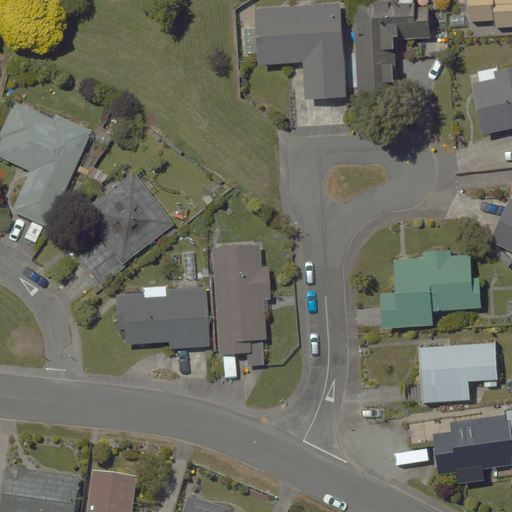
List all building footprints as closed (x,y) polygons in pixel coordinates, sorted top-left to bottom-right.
[(346,90),(341,0),(268,0),(256,1),(258,61),(300,59),(302,92),(346,90)] [(430,0),(354,0),(356,85),(397,84),(396,36),(432,35),(430,0)] [(511,0),(469,0),(471,18),(494,16),(494,26),(511,24),(511,0)] [(511,59),(466,73),(483,130),(511,121),(511,59)] [(95,128),(10,95),(0,121),(0,158),(27,169),(12,207),(57,225),(95,128)] [(103,237),(78,254),(100,285),(130,264),(127,259),(175,225),(136,169),(82,207),(103,237)] [(511,192),(491,231),(511,242),(511,192)] [(425,252),(396,253),(397,286),(382,286),(383,322),(438,320),(437,305),(474,304),(473,251),(454,252),(454,243),(425,243),(425,252)] [(257,244),(212,246),(216,351),(243,350),(243,362),(264,361),(261,283),(274,283),(273,267),(258,268),(257,244)] [(204,342),(200,280),(169,282),(170,291),(115,295),(117,327),(124,327),(125,341),(169,338),(169,344),(204,342)] [(497,336),(421,340),(424,397),(471,394),(470,376),(500,375),(497,336)] [(409,438),(435,435),(439,466),(511,457),(511,439),(509,410),(407,421),(409,438)] [(71,511),(77,475),(6,465),(0,511),(71,511)] [(130,511),(136,477),(92,470),(85,511),(130,511)] [(233,511),(190,496),(184,511),(233,511)]
